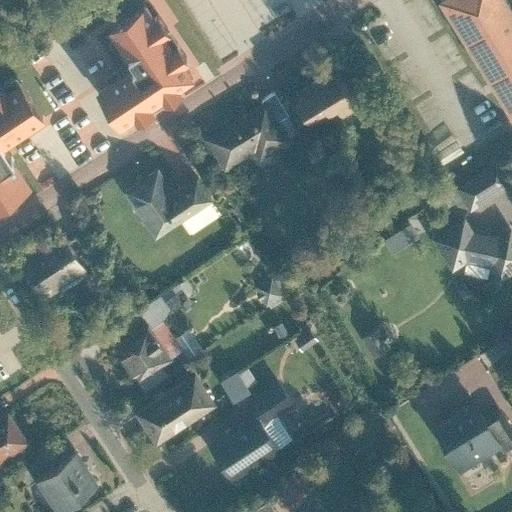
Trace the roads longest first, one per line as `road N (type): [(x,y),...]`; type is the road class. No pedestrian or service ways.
road 1 (residential): [(361,0),(0,233)]
road 2 (residential): [(0,267),(163,511)]
